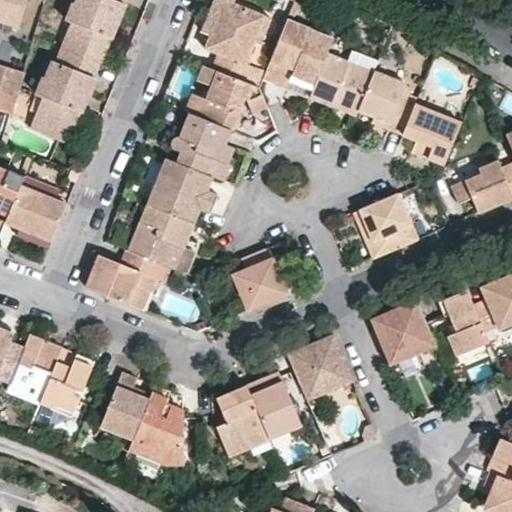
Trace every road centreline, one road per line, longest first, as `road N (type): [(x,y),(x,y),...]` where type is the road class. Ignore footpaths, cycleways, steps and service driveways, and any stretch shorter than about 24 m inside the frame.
road 1 (residential): [(172,0),(49,297)]
road 2 (residential): [(49,297),(194,353),(339,293)]
road 3 (residential): [(305,212),(326,180),(315,155),(290,146),(266,156),(256,181),(267,205),(292,215)]
road 4 (residential): [(339,293),(511,222)]
road 5 (residential): [(402,444),(339,293)]
